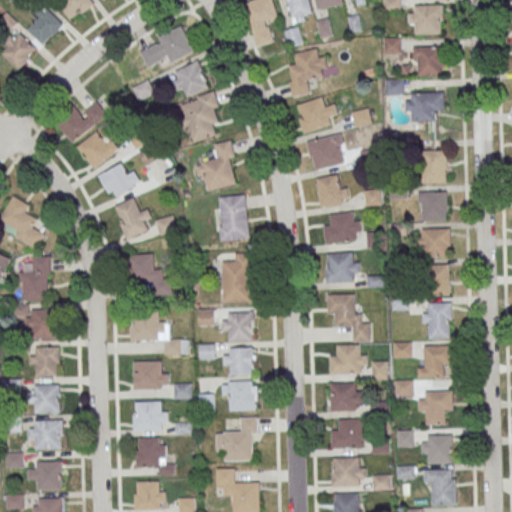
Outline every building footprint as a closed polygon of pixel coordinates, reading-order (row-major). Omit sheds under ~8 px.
[(66,0),(60,5),(70,20),(94,4),(91,0),(66,0)] [(250,0),(244,2),(256,45),(274,40),(268,19),(278,16),(273,0),(250,0)] [(287,0),(293,23),(314,18),(309,0),(287,0)] [(315,0),(317,9),(344,4),(342,0),(315,0)] [(383,0),(384,10),(401,10),(401,0),(383,0)] [(443,33),(443,4),(409,4),(409,33),(443,33)] [(26,25),(42,44),(63,27),(47,8),(26,25)] [(317,20),(321,37),(333,34),(329,17),(317,20)] [(195,51),(183,26),(155,40),(167,65),(195,51)] [(304,43),(301,26),(285,29),(288,46),(304,43)] [(18,69),(37,50),(20,33),(1,51),(18,69)] [(384,37),(384,52),(401,52),(401,37),(384,37)] [(414,74),(442,74),(442,46),(414,46),(414,74)] [(295,51),(297,63),(287,65),(292,95),(313,91),(311,78),(329,75),(326,54),(320,55),(319,48),(295,51)] [(182,99),(210,85),(198,61),(170,74),(182,99)] [(386,78),(386,93),(404,93),(404,78),(386,78)] [(217,134),(213,124),(223,120),(212,92),(181,104),(195,142),(217,134)] [(412,120),(435,120),(435,109),(445,109),(445,92),(406,92),(406,111),(412,111),(412,120)] [(296,104),(304,131),(332,123),(324,96),(296,104)] [(74,107),(56,122),(74,144),(108,115),(97,101),(80,115),(74,107)] [(119,148),(101,127),(77,148),(95,169),(119,148)] [(346,163),(342,134),(309,139),(313,168),(346,163)] [(198,161),(202,190),(238,185),(231,141),(215,144),(217,158),(198,161)] [(145,164),(157,159),(153,147),(141,152),(145,164)] [(423,182),(447,182),(447,149),(423,149),(423,182)] [(140,183),(127,160),(99,176),(111,199),(140,183)] [(318,176),(319,204),(346,203),(345,175),(318,176)] [(365,189),(366,205),(383,204),(382,188),(365,189)] [(420,191),(420,219),(447,219),(447,191),(420,191)] [(0,228),(36,246),(44,232),(35,227),(38,219),(28,214),(32,206),(12,196),(0,221),(0,228)] [(247,239),(246,196),(220,197),(221,240),(247,239)] [(127,239),(151,229),(138,197),(114,207),(127,239)] [(326,243),(362,239),(359,211),(331,214),(332,224),(324,225),(326,243)] [(161,234),(178,228),(173,215),(156,221),(161,234)] [(451,228),(418,228),(418,257),(451,257),(451,228)] [(0,282),(11,258),(0,253),(0,282)] [(223,302),(251,302),(251,253),(234,253),(234,262),(223,262),(223,302)] [(154,295),(173,294),(172,277),(164,278),(163,269),(154,269),(154,254),(132,255),(133,284),(153,283),(154,295)] [(327,256),(353,254),(354,265),(360,265),(360,275),(354,275),(355,283),(326,285),(325,269),(328,269),(327,256)] [(51,299),(50,256),(32,256),(32,265),(21,265),(21,300),(51,299)] [(451,294),(451,264),(431,264),(431,294),(451,294)] [(328,297),(355,296),(356,316),(363,316),(363,325),(371,325),(372,343),(354,344),(354,328),(336,329),(336,315),(328,316),(328,297)] [(451,337),(451,302),(426,302),(426,337),(451,337)] [(214,309),(198,309),(198,326),(214,326),(214,309)] [(33,312),(57,311),(57,340),(34,340),(34,329),(27,329),(27,319),(33,319),(33,312)] [(254,341),(254,312),(222,312),(222,331),(231,331),(231,341),(254,341)] [(134,313),(160,313),(160,323),(166,323),(166,334),(161,334),(161,341),(132,342),(132,327),(134,327),(134,313)] [(395,344),(412,344),(412,359),(395,360),(395,344)] [(215,358),(215,345),(200,345),(200,358),(215,358)] [(337,347),(361,346),(362,357),(368,357),(368,367),(362,367),(362,375),(330,376),(330,358),(338,357),(337,347)] [(255,347),(223,347),(223,368),(230,368),(230,375),(255,375),(255,347)] [(424,348),(452,347),(452,365),(445,366),(445,380),(419,381),(418,369),(425,369),(424,348)] [(36,349),(60,349),(61,377),(37,378),(37,367),(30,367),(30,357),(36,357),(36,349)] [(136,363),(162,362),(162,373),(168,373),(169,383),(163,383),(163,391),(135,392),(134,376),(137,376),(136,363)] [(371,363),(388,363),(389,378),(372,378),(371,363)] [(256,381),(223,381),(223,402),(232,402),(232,411),(256,411),(256,381)] [(396,382),(413,382),(413,397),(396,397),(396,382)] [(174,400),(193,400),(193,383),(174,383),(174,400)] [(330,385),(356,384),(356,395),(362,395),(363,405),(357,405),(357,413),(331,414),(330,385)] [(35,387),(59,386),(59,415),(36,415),(36,405),(29,405),(29,394),(35,394),(35,387)] [(426,394),(453,393),(454,412),(446,412),(447,426),(427,427),(426,413),(419,413),(419,401),(426,401),(426,394)] [(215,410),(214,394),(200,394),(201,410),(215,410)] [(371,403),(388,402),(389,418),(372,418),(371,403)] [(136,404),(162,403),(163,413),(169,413),(169,424),(163,424),(163,432),(135,433),(134,417),(137,417),(136,404)] [(4,418),(22,417),(22,433),(5,433),(4,418)] [(216,431),(216,452),(225,452),(226,461),(257,461),(257,417),(239,417),(239,430),(216,431)] [(337,422),(362,421),(363,432),(369,431),(369,442),(363,442),(364,450),(335,451),(335,435),(337,435),(337,422)] [(35,422),(63,422),(64,451),(37,451),(36,440),(30,440),(29,430),(36,430),(35,422)] [(398,432),(415,432),(415,447),(398,447),(398,432)] [(423,459),(453,459),(453,434),(423,434),(423,459)] [(139,440),(165,439),(165,450),(171,450),(171,460),(166,460),(166,468),(137,469),(137,454),(139,454),(139,440)] [(372,440),(389,440),(390,455),(373,455),(372,440)] [(6,454),(24,454),(24,469),(7,470),(6,454)] [(334,460),(360,459),(360,470),(367,469),(367,480),(361,480),(361,488),(333,489),(332,473),(335,473),(334,460)] [(38,464),(62,463),(62,492),(39,492),(39,482),(32,482),(32,471),(38,471),(38,464)] [(398,478),(415,477),(415,465),(398,466),(398,478)] [(259,511),(259,481),(236,481),(236,468),(216,468),(217,487),(225,487),(225,495),(233,495),(232,511),(259,511)] [(425,472),(452,472),(452,481),(457,481),(457,508),(433,508),(432,484),(425,484),(425,472)] [(373,477),(391,477),(391,492),(374,492),(373,477)] [(138,484),(160,483),(160,494),(167,493),(167,504),(161,504),(161,511),(135,511),(135,496),(138,496),(138,484)] [(333,511),(362,511),(363,492),(334,492),(333,511)] [(7,496),(25,495),(25,511),(7,511),(7,496)] [(179,511),(194,511),(195,498),(179,498),(179,511)] [(39,500),(63,500),(63,511),(33,511),(33,508),(39,508),(39,500)]
